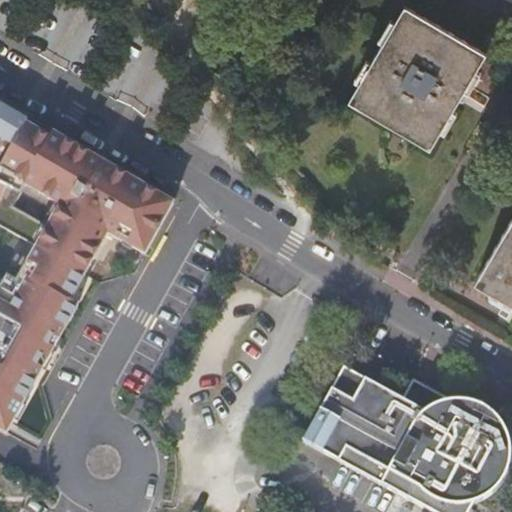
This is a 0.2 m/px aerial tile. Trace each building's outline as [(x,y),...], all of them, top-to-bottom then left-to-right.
[(474,55),(394,9),(340,101),(420,148),(474,55)] [(236,40),(241,42),(245,32),(241,30),(236,40)] [(232,78),(226,70),(218,77),(222,82),(224,84),(232,78)] [(0,169),(29,122),(0,104),(0,169)] [(128,186),(109,175),(113,168),(30,119),(29,122),(0,169),(0,183),(6,186),(36,200),(109,234),(148,252),(150,249),(175,204),(132,179),(128,186)] [(36,200),(6,186),(0,200),(0,226),(39,249),(24,276),(45,285),(56,260),(43,254),(47,245),(54,248),(62,231),(55,227),(57,222),(32,211),(36,200)] [(45,285),(73,298),(108,236),(109,234),(36,200),(32,211),(57,222),(55,227),(62,231),(54,248),(47,245),(43,254),(56,260),(45,285)] [(511,304),(511,206),(469,279),(511,304)] [(148,252),(109,234),(108,236),(146,256),(148,252)] [(0,364),(28,379),(36,365),(38,366),(42,359),(34,354),(44,338),(52,344),(56,337),(52,335),(71,301),(73,298),(45,285),(24,276),(20,284),(10,279),(0,296),(0,364)] [(56,337),(60,340),(80,306),(71,301),(52,335),(56,337)] [(0,416),(5,420),(28,379),(0,364),(0,416)] [(36,382),(43,369),(38,366),(36,365),(28,379),(36,382)] [(465,403),(458,402),(452,402),(410,381),(399,401),(339,369),(300,446),(427,511),(467,511),(471,506),(477,504),(483,502),(488,499),(493,495),(498,490),(501,485),(504,479),(506,473),(508,469),(508,466),(509,460),(510,453),(509,446),(508,440),(505,434),(502,428),(499,422),(494,417),(489,413),(484,409),(478,406),(472,404),(465,403)] [(28,379),(5,420),(0,416),(0,428),(8,433),(36,382),(28,379)]
